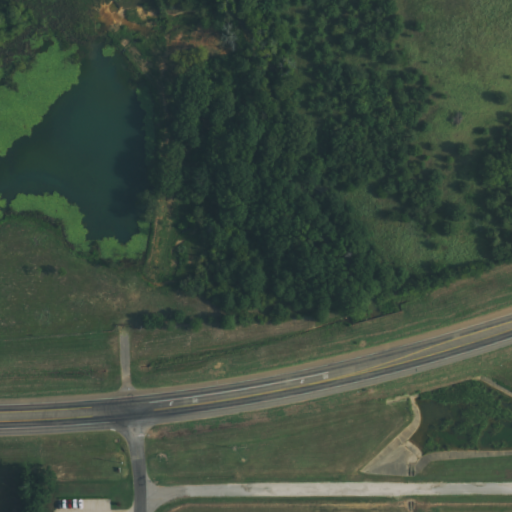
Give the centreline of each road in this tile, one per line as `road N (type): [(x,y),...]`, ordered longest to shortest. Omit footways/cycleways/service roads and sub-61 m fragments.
road 1 (trunk): [(0,418),(182,404),(358,368),(511,322)]
road 2 (residential): [(142,511),(143,492),(511,488)]
